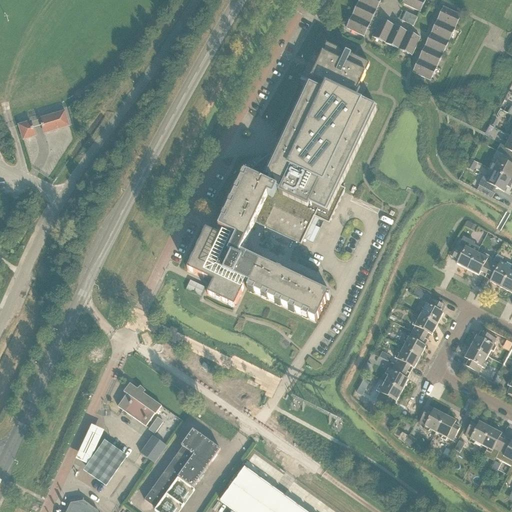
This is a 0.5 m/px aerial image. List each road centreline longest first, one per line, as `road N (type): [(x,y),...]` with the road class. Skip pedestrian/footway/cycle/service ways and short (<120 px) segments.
road 1 (unclassified): [(123,340),(303,0)]
road 2 (unclassified): [(0,328),(63,193),(197,0)]
road 3 (secondary): [(79,294),(163,125),(237,0)]
road 4 (unclassified): [(44,511),(123,340)]
road 5 (unclassified): [(253,424),(350,272)]
road 6 (secondary): [(5,457),(79,294)]
road 7 (unclassified): [(253,424),(123,340)]
road 8 (unclassified): [(350,272),(375,217),(342,205),(319,257)]
